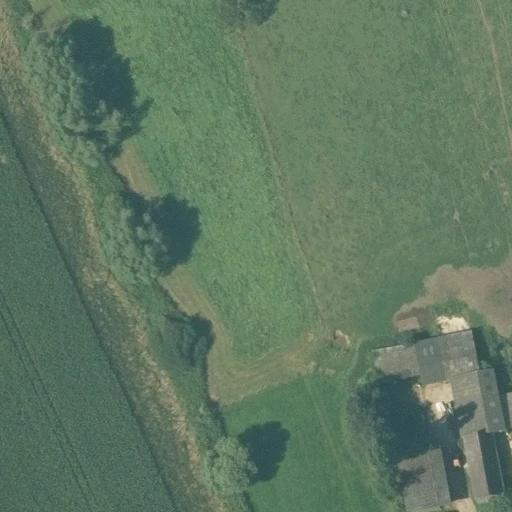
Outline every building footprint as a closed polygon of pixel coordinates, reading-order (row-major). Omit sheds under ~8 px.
[(471,336),(439,342),(447,382),(479,376),(471,336)] [(439,342),(417,347),(425,387),(447,382),(439,342)] [(415,347),(376,354),(381,385),(421,378),(415,347)] [(492,376),(454,383),(466,441),(493,436),(505,433),(497,400),(498,399),(492,376)] [(511,396),(498,399),(497,400),(505,433),(511,431),(511,396)] [(493,436),(466,441),(477,504),(505,498),(493,436)] [(429,452),(397,458),(407,511),(432,511),(441,510),(429,452)]
